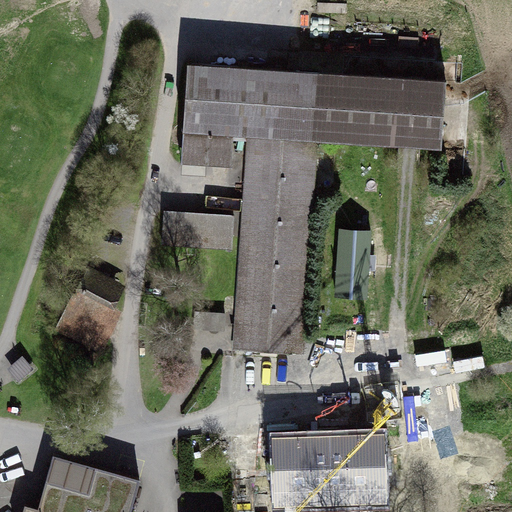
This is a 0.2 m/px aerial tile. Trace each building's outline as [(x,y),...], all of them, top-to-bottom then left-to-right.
[(191,58),(186,135),(270,139),(343,143),(379,145),(401,148),(447,149),(451,72),(191,58)] [(186,135),(150,247),(234,253),(270,139),(186,135)] [(234,253),(228,353),(301,357),(343,143),(270,139),(234,253)] [(72,282),(52,328),(98,347),(117,302),(72,282)] [(132,511),(138,477),(52,448),(38,500),(26,495),(22,511),(132,511)] [(367,511),(369,460),(267,457),(264,511),(367,511)]
